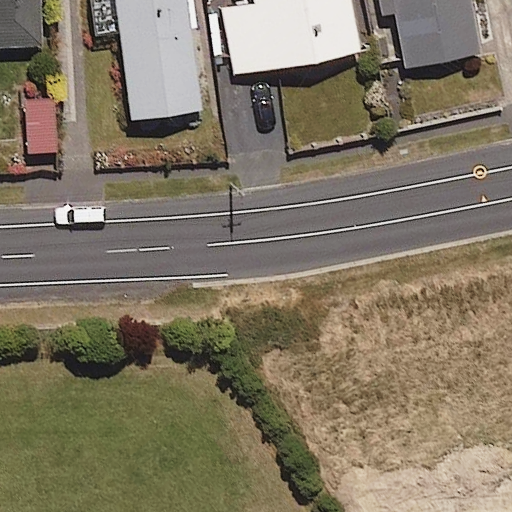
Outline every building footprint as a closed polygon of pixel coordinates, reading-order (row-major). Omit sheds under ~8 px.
[(0,0),(0,42),(39,42),(37,0),(0,0)] [(182,0),(113,0),(130,117),(198,108),(182,0)] [(252,0),(253,0),(219,7),(232,74),(360,49),(350,0),(252,0)] [(470,0),(379,0),(382,13),(392,11),(403,66),(481,51),(470,0)] [(52,151),(49,98),(21,100),(23,152),(52,151)]
